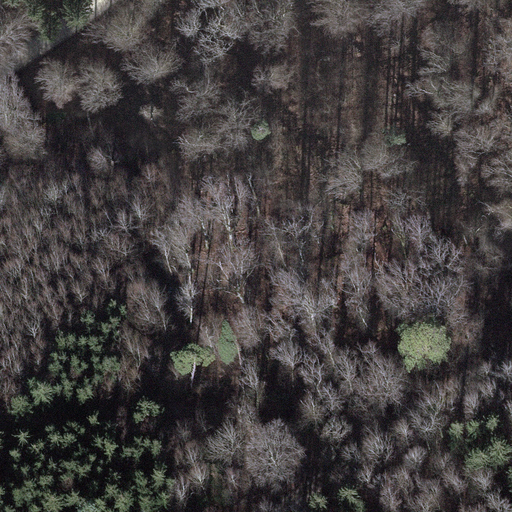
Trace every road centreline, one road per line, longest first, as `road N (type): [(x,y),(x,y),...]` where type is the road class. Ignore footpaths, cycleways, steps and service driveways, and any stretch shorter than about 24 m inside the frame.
road 1 (track): [(226,511),(511,433)]
road 2 (track): [(511,350),(272,511)]
